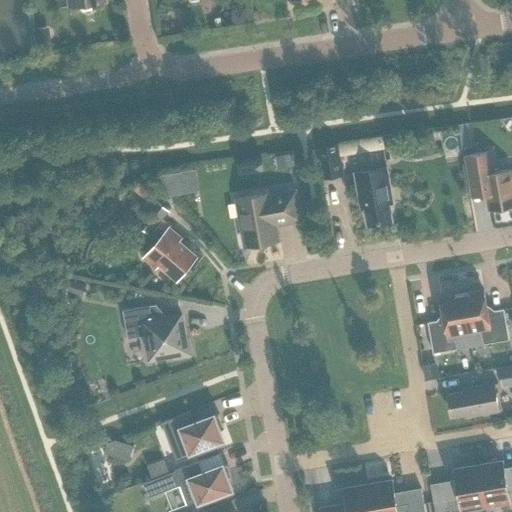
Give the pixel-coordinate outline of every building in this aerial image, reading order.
[(47,25),(37,27),(39,44),(49,42),(47,25)] [(468,123),(457,125),(460,137),(470,135),(468,123)] [(382,135),(363,138),(363,140),(365,152),(369,151),(384,148),(382,137),(382,135)] [(337,143),(317,146),(323,178),(343,174),(337,143)] [(490,209),(511,205),(511,174),(511,169),(494,172),(491,151),(465,155),(470,187),(485,184),(490,209)] [(291,152),(274,155),(276,169),(293,166),(291,152)] [(389,203),(393,202),(387,167),(355,173),(360,200),(363,199),(368,224),(392,220),(389,203)] [(177,172),(157,176),(157,179),(171,196),(181,194),(177,172)] [(139,184),(133,190),(144,200),(150,194),(139,184)] [(117,189),(106,193),(111,203),(121,199),(117,189)] [(275,222),(284,221),(285,223),(300,220),(295,191),(271,195),(270,193),(237,199),(245,246),(278,240),(275,222)] [(148,234),(168,211),(152,197),(132,220),(148,234)] [(156,267),(159,264),(177,279),(197,256),(178,241),(181,238),(169,227),(166,230),(158,224),(151,232),(159,239),(144,256),(156,267)] [(81,295),(85,285),(70,280),(67,291),(81,295)] [(488,311),(484,290),(462,294),(471,346),(509,339),(504,308),(488,311)] [(440,298),(444,319),(428,322),(433,353),(471,346),(462,294),(440,298)] [(188,339),(186,339),(182,314),(159,318),(156,305),(123,311),(128,338),(145,335),(150,361),(174,356),(175,358),(192,355),(188,339)] [(99,356),(83,360),(87,379),(103,375),(99,356)] [(511,365),(499,368),(502,386),(511,384),(511,365)] [(468,414),(469,416),(499,411),(494,383),(464,389),(464,391),(448,394),(452,416),(468,414)] [(218,426),(223,424),(219,413),(194,423),(189,411),(166,420),(174,442),(185,438),(190,452),(223,440),(218,426)] [(114,441),(109,455),(124,460),(129,446),(114,441)] [(175,472),(153,480),(159,495),(181,487),(183,492),(188,505),(198,501),(199,502),(232,490),(226,475),(231,474),(227,463),(202,473),(198,461),(174,470),(175,472)] [(511,470),(504,471),(502,461),(478,465),(486,507),(511,502),(511,470)] [(453,511),(461,511),(486,507),(478,465),(454,469),(456,479),(430,484),(434,511),(453,511)] [(425,511),(421,489),(394,494),(392,480),(368,484),(373,511),(425,511)] [(343,488),(347,507),(321,511),(373,511),(368,484),(343,488)]
